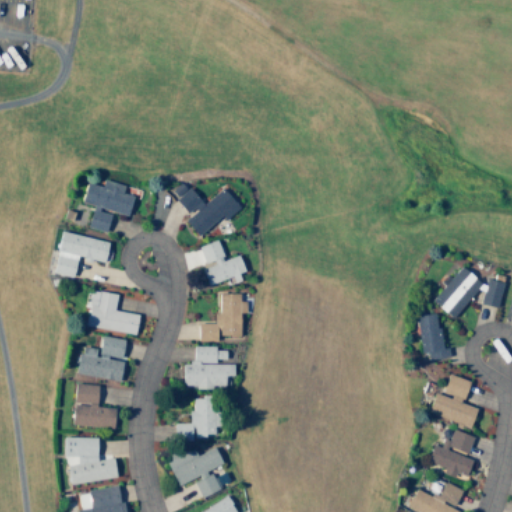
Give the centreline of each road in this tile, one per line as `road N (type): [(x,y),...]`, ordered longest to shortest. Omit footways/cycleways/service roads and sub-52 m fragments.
road 1 (residential): [(152,511),(137,427),(178,291),(165,243),(146,238),(131,246),(127,262),(168,318)]
road 2 (residential): [(485,511),(511,371),(508,335),(477,335),(471,348),(470,362),(500,391),(507,424)]
